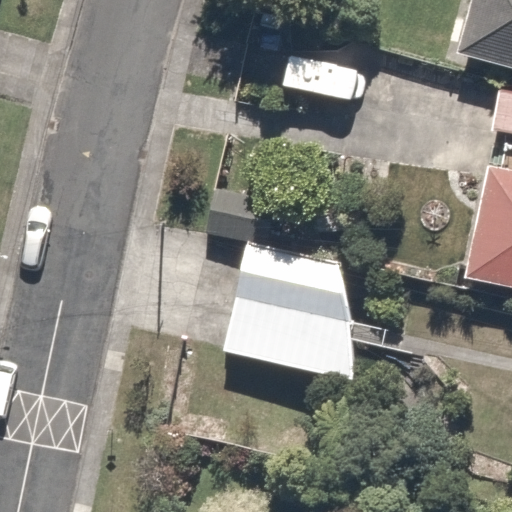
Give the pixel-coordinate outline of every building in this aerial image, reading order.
[(511,2),(499,0),(438,0),(421,94),(511,110),(511,2)] [(375,55),(302,45),(297,86),(370,96),(375,55)] [(511,132),(453,121),(444,166),(511,178),(511,132)] [(511,211),(447,200),(426,311),(511,326),(511,211)] [(318,288),(203,268),(182,394),(317,417),(318,288)] [(511,511),(511,446),(495,511),(511,511)]
